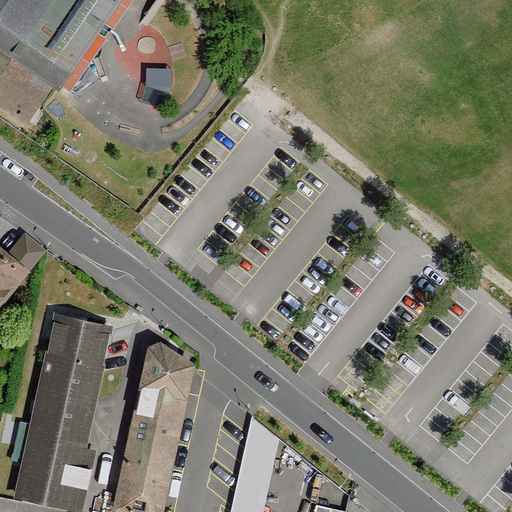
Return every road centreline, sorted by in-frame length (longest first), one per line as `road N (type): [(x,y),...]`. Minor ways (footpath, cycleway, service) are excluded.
road 1 (residential): [(226,343),(134,269),(0,180)]
road 2 (residential): [(427,511),(226,343)]
road 3 (unknown): [(154,319),(135,358),(101,500)]
road 4 (residential): [(226,343),(189,511)]
